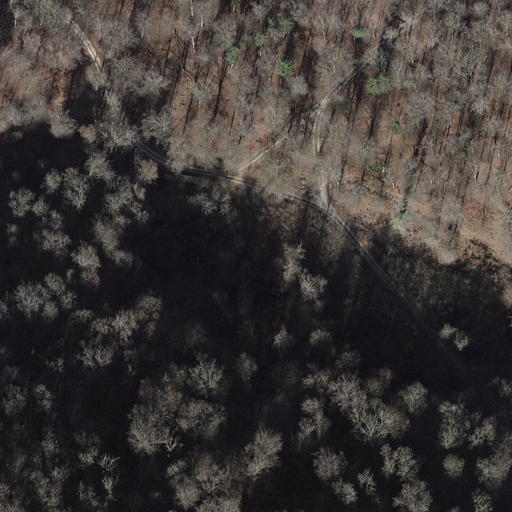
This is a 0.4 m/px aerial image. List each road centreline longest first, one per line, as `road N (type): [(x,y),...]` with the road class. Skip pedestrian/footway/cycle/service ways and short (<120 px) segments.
road 1 (track): [(511,484),(449,448),(166,370),(107,329),(0,310)]
road 2 (track): [(511,413),(413,311),(325,202),(314,108)]
road 3 (track): [(443,0),(269,146),(222,174)]
road 4 (track): [(222,174),(153,161),(120,133),(102,51),(43,0)]
